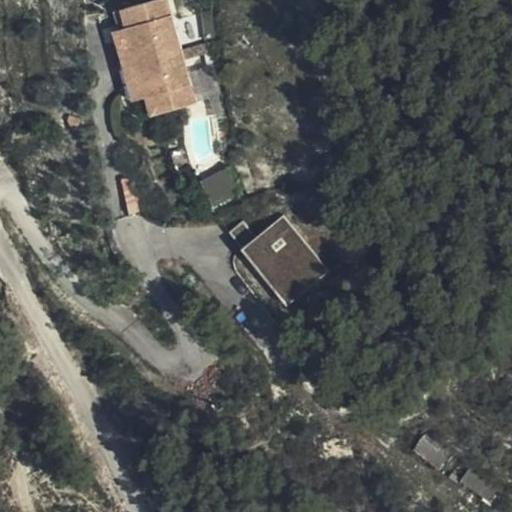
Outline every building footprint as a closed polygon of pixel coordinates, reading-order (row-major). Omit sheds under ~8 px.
[(147,0),(98,0),(106,15),(93,20),(119,73),(132,67),(143,89),(182,69),(147,0)] [(212,207),(238,194),(225,169),(199,181),(212,207)] [(247,228),(231,240),(291,312),(333,278),(287,222),(259,244),(247,228)] [(431,439),(417,458),(440,477),(455,458),(431,439)] [(490,503),(501,488),(469,467),(459,482),(490,503)]
